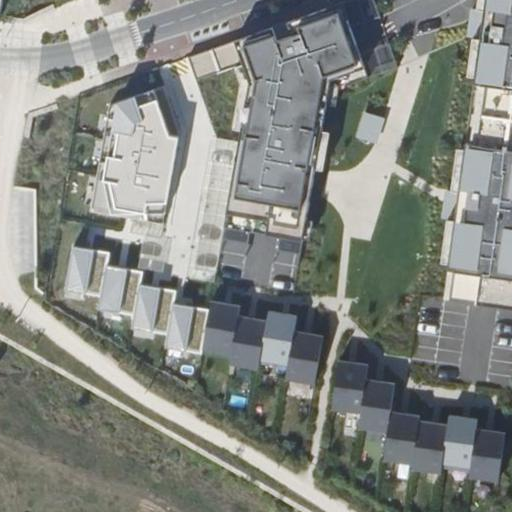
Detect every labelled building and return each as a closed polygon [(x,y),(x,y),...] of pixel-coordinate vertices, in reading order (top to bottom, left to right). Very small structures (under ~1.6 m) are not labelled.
[(350,0),(342,3),(351,27),(380,16),(374,0),(350,0)] [(449,263),(443,299),(511,308),(511,0),(485,0),(484,11),(477,9),(473,9),(469,37),(473,38),(480,39),(475,77),(465,149),(458,192),(451,191),(447,190),(443,218),(447,219),(455,220),(449,263)] [(484,11),(485,0),(478,0),(477,9),(484,11)] [(342,3),(188,57),(196,80),(234,66),(242,64),(250,85),(242,130),(225,227),(250,231),(277,236),(303,240),(303,238),(306,219),(315,168),(322,130),(327,104),(329,92),(339,88),(369,78),(360,53),(351,27),(342,3)] [(475,77),(480,39),(473,38),(467,76),(475,77)] [(389,43),(360,53),(369,78),(398,68),(389,43)] [(242,130),(250,85),(242,64),(234,66),(240,83),(232,128),(242,130)] [(111,105),(92,211),(164,224),(181,132),(166,86),(111,105)] [(339,88),(329,92),(327,104),(336,105),(339,88)] [(375,143),(383,118),(365,112),(357,137),(375,143)] [(324,169),(330,131),(322,130),(315,168),(324,169)] [(458,192),(465,149),(457,148),(451,191),(458,192)] [(310,239),(313,220),(306,219),(303,238),(310,239)] [(449,263),(455,220),(447,219),(441,262),(449,263)] [(250,231),(225,227),(220,252),(245,257),(250,231)] [(298,268),(303,240),(277,236),(272,263),(298,268)] [(166,347),(202,354),(210,309),(174,303),(177,290),(141,284),(143,272),(108,265),(110,253),(73,246),(66,290),(101,296),(99,309),(135,315),(132,328),(168,335),(166,347)] [(240,316),(242,306),(212,301),(203,349),(233,354),(231,364),(260,369),(261,360),(290,365),(287,379),(316,384),(325,336),(296,331),(299,316),(270,311),(268,321),(240,316)] [(369,365),(340,361),(334,409),(362,413),(360,428),(389,432),(385,460),(414,464),(414,469),(442,473),(444,464),(472,468),(471,477),(500,481),(506,433),(478,429),(479,419),(450,415),(449,425),(420,421),(421,416),(392,412),(396,384),(367,380),(369,365)]
